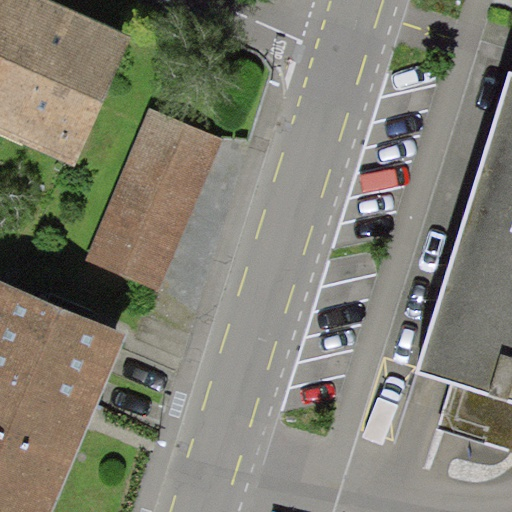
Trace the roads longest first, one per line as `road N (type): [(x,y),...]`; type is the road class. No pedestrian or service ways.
road 1 (tertiary): [(337,60),(201,511)]
road 2 (residential): [(337,60),(202,0)]
road 3 (unknown): [(394,511),(450,498),(511,508)]
